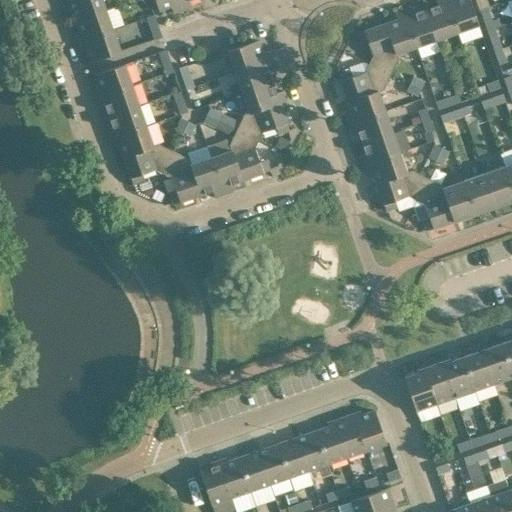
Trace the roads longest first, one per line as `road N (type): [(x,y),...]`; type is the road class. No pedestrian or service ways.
road 1 (residential): [(165,224),(337,172),(288,14)]
road 2 (residential): [(165,224),(115,194),(47,0)]
road 3 (residential): [(167,451),(374,380)]
road 4 (residential): [(431,511),(390,391),(374,380)]
road 5 (residential): [(60,511),(105,474),(167,451)]
